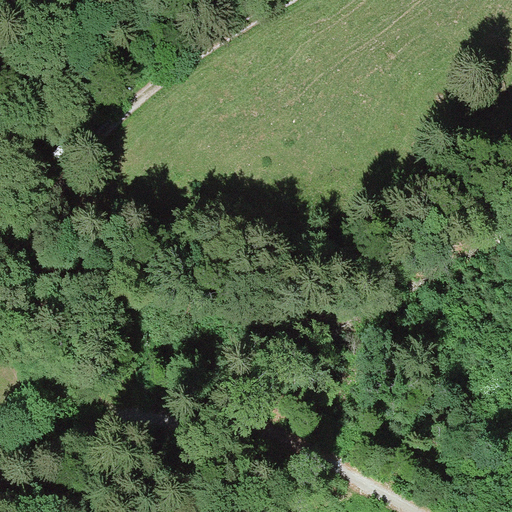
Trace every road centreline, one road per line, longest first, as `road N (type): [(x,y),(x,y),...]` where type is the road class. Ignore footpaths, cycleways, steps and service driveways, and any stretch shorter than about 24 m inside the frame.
road 1 (track): [(0,447),(162,417),(253,426),(298,441),(417,511)]
road 2 (track): [(0,297),(92,141),(163,79),(282,0)]
